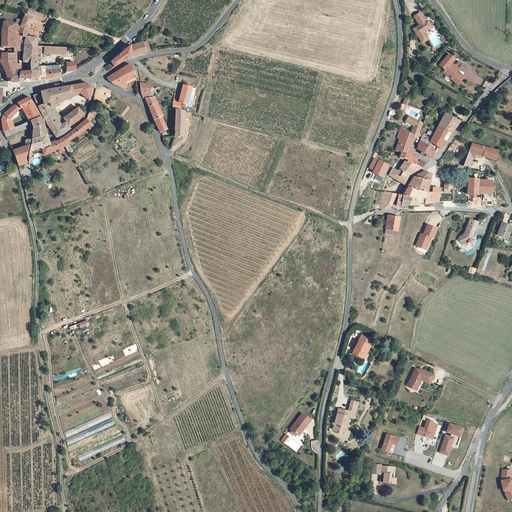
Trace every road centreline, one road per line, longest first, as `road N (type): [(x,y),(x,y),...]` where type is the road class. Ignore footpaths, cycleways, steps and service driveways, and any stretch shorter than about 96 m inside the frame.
road 1 (unclassified): [(96,78),(143,104),(170,168),(188,257),(212,305),(253,448),(299,511)]
road 2 (track): [(0,132),(37,255),(36,312),(66,511)]
road 3 (unclassified): [(320,511),(322,421),(349,302),(350,223)]
road 4 (unclassified): [(350,223),(396,85),(394,0)]
road 5 (residential): [(350,223),(390,210),(508,69)]
road 6 (track): [(167,418),(117,283),(103,205)]
road 7 (track): [(165,154),(350,223)]
road 8 (track): [(226,373),(121,448),(62,471)]
road 9 (unclassified): [(96,78),(135,59),(198,46),(237,0)]
road 10 (track): [(39,334),(195,273)]
